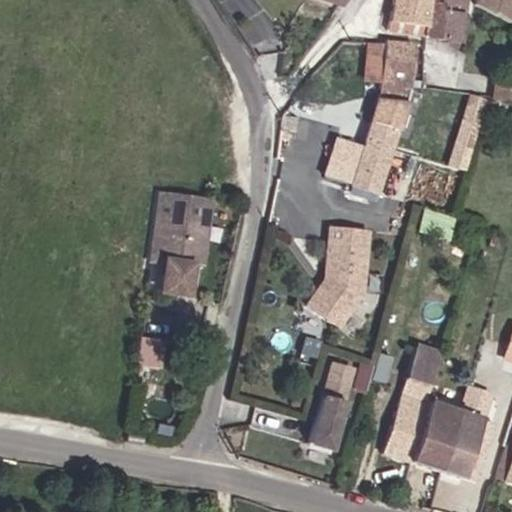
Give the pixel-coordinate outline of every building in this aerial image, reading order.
[(394,0),(389,27),(387,34),(420,40),(457,46),(465,7),(466,0),(394,0)] [(511,24),(511,0),(480,0),(477,12),(510,31),(511,24)] [(411,48),(381,46),(379,84),(378,105),(375,127),(366,152),(354,189),(379,198),(397,136),(406,107),(411,48)] [(381,46),(366,46),(364,84),(379,84),(381,46)] [(496,107),(511,107),(511,83),(498,82),(496,107)] [(354,189),(366,152),(337,143),(325,179),(354,189)] [(205,202),(192,200),(154,194),(146,260),(155,261),(153,294),(180,297),(185,263),(197,264),(205,202)] [(334,229),(327,275),(332,276),(331,283),(327,283),(316,296),(336,311),(327,323),(337,331),(363,297),(371,235),(334,229)] [(336,311),(316,296),(307,307),(327,323),(336,311)] [(497,366),(511,370),(511,327),(497,366)] [(357,363),(352,388),(366,391),(371,366),(357,363)] [(326,453),(352,371),(333,365),(307,447),(326,453)] [(511,385),(511,370),(497,366),(493,380),(511,385)] [(378,452),(406,461),(426,400),(431,388),(402,378),(378,452)] [(464,389),(457,410),(477,416),(482,396),(464,389)] [(426,400),(406,461),(438,471),(457,410),(426,400)] [(477,416),(457,410),(438,471),(457,477),(474,425),(477,416)] [(474,425),(457,477),(473,483),(479,465),(484,467),(495,432),(474,425)] [(510,470),(506,483),(511,484),(511,427),(511,429),(511,428),(511,440),(509,440),(505,451),(499,449),(494,464),(510,470)] [(510,470),(494,464),(490,477),(506,483),(510,470)]
